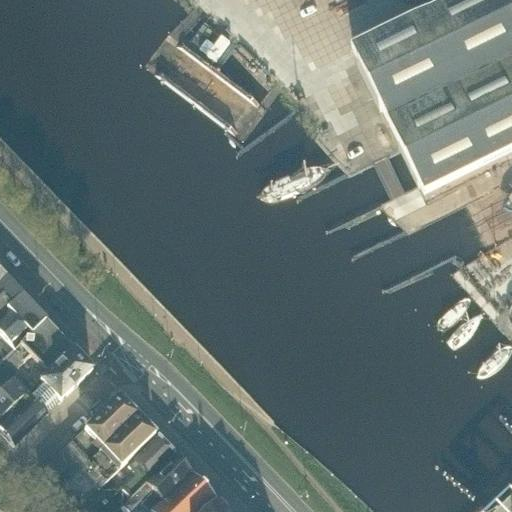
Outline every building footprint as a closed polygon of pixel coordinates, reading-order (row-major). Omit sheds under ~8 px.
[(511,10),(507,0),(466,0),(355,55),(403,152),(422,188),(428,200),(511,159),(511,10)] [(243,144),(268,112),(169,36),(144,69),(243,144)] [(509,213),(511,212),(511,182),(501,185),(509,213)] [(471,264),(478,276),(500,263),(493,252),(471,264)] [(472,274),(469,269),(468,268),(457,275),(461,280),(472,274)] [(0,317),(20,298),(3,281),(0,283),(0,317)] [(0,350),(8,358),(44,324),(20,298),(0,317),(0,350)] [(47,377),(72,353),(44,324),(8,358),(0,366),(0,384),(5,390),(17,379),(26,369),(24,366),(30,360),(47,377)] [(77,387),(92,373),(72,353),(47,377),(31,393),(0,423),(0,434),(14,449),(77,387)] [(0,423),(31,393),(17,379),(5,390),(0,394),(0,423)] [(118,401),(67,449),(85,468),(136,419),(118,401)] [(85,468),(57,495),(74,511),(76,511),(96,493),(154,438),(136,419),(85,468)] [(139,491),(174,459),(157,441),(134,463),(144,474),(124,493),(131,500),(132,501),(140,493),(139,491)] [(67,449),(39,476),(57,495),(85,468),(67,449)] [(155,510),(190,476),(175,460),(140,493),(132,501),(131,500),(118,511),(135,511),(146,502),(155,510)] [(204,511),(216,502),(190,476),(155,510),(152,511),(204,511)] [(113,511),(96,493),(76,511),(113,511)] [(225,511),(216,502),(204,511),(225,511)]
